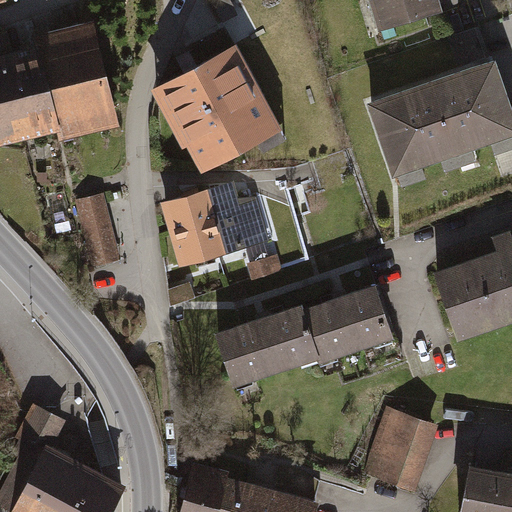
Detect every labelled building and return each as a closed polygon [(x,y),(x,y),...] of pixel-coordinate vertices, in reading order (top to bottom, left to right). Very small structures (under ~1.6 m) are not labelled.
[(367,0),(379,36),(442,17),(437,0),(367,0)] [(95,17),(35,32),(36,39),(58,126),(61,137),(121,122),(95,17)] [(0,31),(0,48),(12,45),(8,29),(0,31)] [(285,122),(237,36),(151,83),(184,141),(188,139),(203,166),(285,122)] [(0,141),(58,126),(36,39),(12,45),(0,48),(0,141)] [(511,143),(511,107),(498,66),(369,109),(394,183),(511,143)] [(511,155),(498,158),(502,177),(511,174),(511,155)] [(235,176),(163,198),(180,263),(270,239),(258,194),(239,194),(235,176)] [(104,191),(75,199),(92,265),(121,258),(104,191)] [(500,242),(436,265),(461,334),(511,315),(511,223),(495,229),(500,242)] [(278,252),(248,261),(253,276),(283,267),(278,252)] [(303,295),(217,325),(236,380),(319,351),(321,357),(399,330),(380,274),(305,300),(303,295)] [(190,280),(169,287),(171,304),(196,295),(190,280)] [(110,511),(127,478),(55,442),(68,416),(33,399),(15,436),(19,438),(11,454),(17,457),(0,491),(0,502),(11,508),(10,511),(110,511)] [(439,422),(386,404),(363,472),(416,490),(439,422)] [(231,466),(193,457),(179,511),(315,511),(320,494),(230,472),(231,466)] [(511,511),(511,465),(467,457),(456,511),(511,511)]
